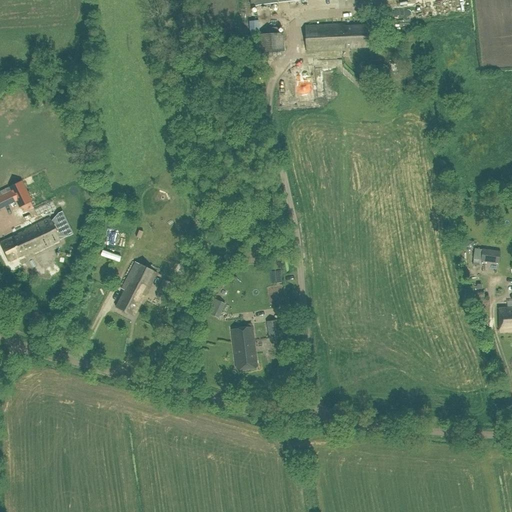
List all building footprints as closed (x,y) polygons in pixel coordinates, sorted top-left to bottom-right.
[(343,51),(342,27),(342,24),(305,26),(306,52),(343,51)] [(342,27),(343,51),(346,50),(346,48),(368,47),(367,26),(342,27)] [(258,53),(284,52),(283,33),(257,35),(258,53)] [(15,201),(16,203),(19,208),(20,207),(23,213),(33,208),(31,202),(32,201),(22,181),(8,187),(11,192),(15,201)] [(0,208),(15,201),(11,192),(0,197),(0,208)] [(33,253),(60,240),(49,218),(25,230),(25,231),(0,242),(10,262),(32,251),(33,253)] [(481,249),(479,261),(498,264),(500,252),(481,249)] [(146,295),(157,273),(135,262),(122,289),(125,291),(115,308),(133,317),(145,294),(146,295)] [(163,281),(159,288),(167,292),(170,284),(163,281)] [(155,297),(161,299),(165,291),(159,289),(155,297)] [(214,299),(207,313),(218,318),(225,304),(214,299)] [(511,307),(499,308),(500,332),(511,331),(511,307)] [(276,343),(275,338),(280,337),(277,320),(266,322),(269,339),(270,338),(271,344),(276,343)] [(236,370),(257,367),(252,327),(231,329),(236,370)]
